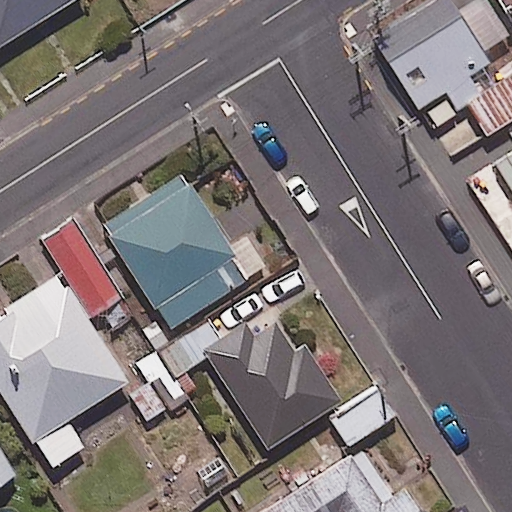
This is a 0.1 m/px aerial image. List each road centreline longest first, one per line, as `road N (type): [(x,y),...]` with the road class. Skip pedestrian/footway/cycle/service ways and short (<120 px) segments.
road 1 (residential): [(511,428),(259,25)]
road 2 (tertiary): [(259,25),(0,191)]
